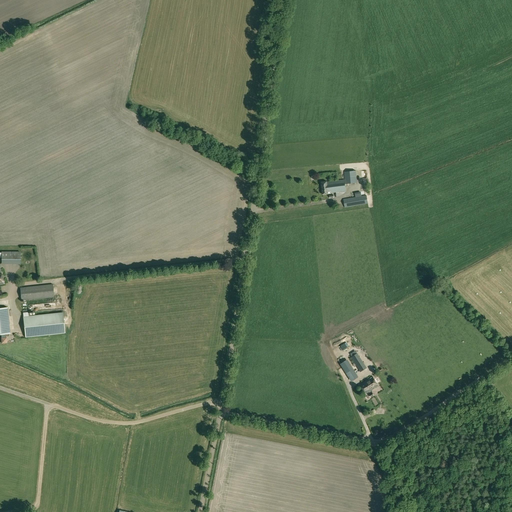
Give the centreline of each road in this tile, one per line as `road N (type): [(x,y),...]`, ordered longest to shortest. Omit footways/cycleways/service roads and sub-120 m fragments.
road 1 (unclassified): [(245,261),(281,0)]
road 2 (unclassified): [(221,404),(104,424),(0,390)]
road 3 (unclassified): [(72,280),(245,261)]
road 4 (track): [(511,358),(374,441)]
road 5 (track): [(374,441),(219,414)]
road 6 (unclassified): [(221,404),(245,261)]
